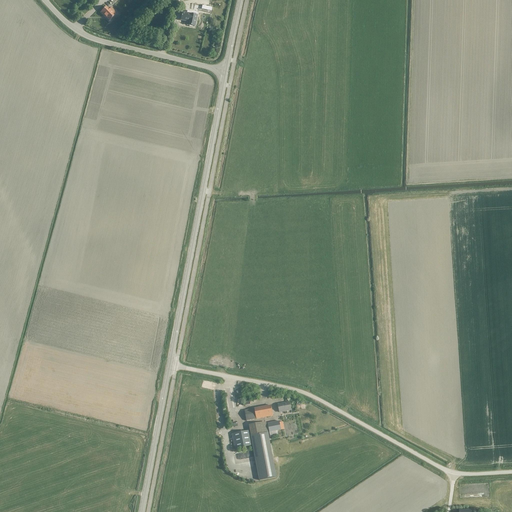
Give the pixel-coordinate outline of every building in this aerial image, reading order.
[(109,10),(106,7),(100,13),(106,18),(109,21),(117,14),(111,8),(109,10)] [(194,27),(197,16),(182,13),(181,20),(188,22),(187,25),(194,27)] [(291,410),(290,402),(278,404),(280,413),(291,410)] [(246,421),(273,416),(271,406),(244,411),(246,421)] [(277,431),(281,430),(279,421),(268,424),(270,436),(278,435),(277,431)] [(249,426),(260,481),(276,478),(266,423),(249,426)] [(250,431),(232,434),(235,449),(253,445),(250,431)]
